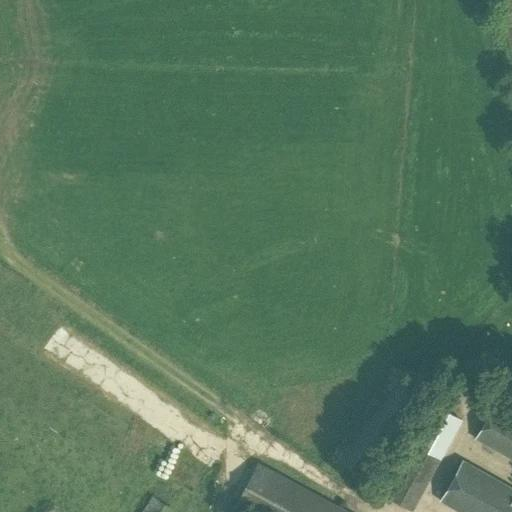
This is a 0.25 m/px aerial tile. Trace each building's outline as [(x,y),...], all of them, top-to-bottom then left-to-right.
[(399,383),(340,460),(362,477),(421,399),(399,383)] [(412,509),(462,418),(433,403),(384,494),(412,509)] [(474,439),(511,460),(511,417),(493,406),(474,439)] [(350,511),(262,462),(232,511),(234,511),(350,511)] [(441,502),(458,511),(511,511),(511,489),(463,462),(441,502)] [(152,495),(139,511),(165,511),(169,507),(152,495)]
